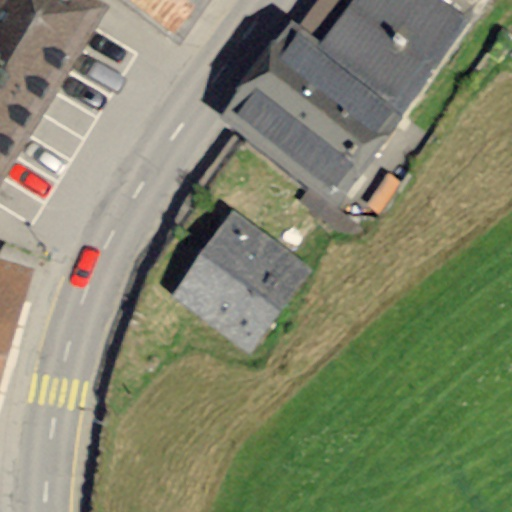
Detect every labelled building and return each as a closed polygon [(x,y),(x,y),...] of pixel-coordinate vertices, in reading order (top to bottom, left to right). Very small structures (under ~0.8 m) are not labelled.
[(0,0),(0,177),(95,29),(105,12),(85,0),(0,0)] [(123,0),(172,35),(197,0),(123,0)] [(462,14),(441,0),(359,0),(322,54),(290,32),(233,113),(341,188),(462,14)] [(306,268),(234,217),(182,290),(254,341),(306,268)] [(0,393),(31,273),(0,264),(0,393)]
